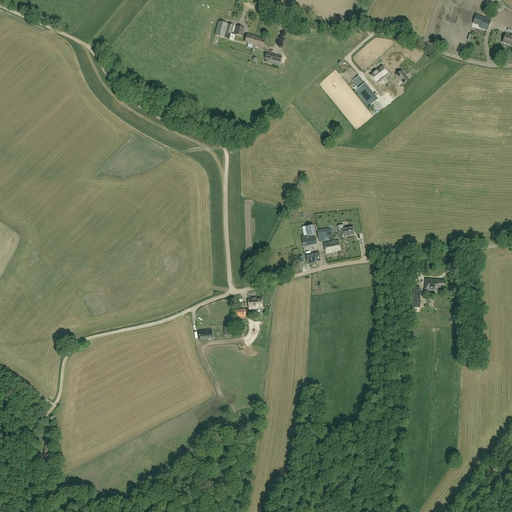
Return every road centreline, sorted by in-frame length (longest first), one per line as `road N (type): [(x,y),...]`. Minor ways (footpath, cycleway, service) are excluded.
road 1 (track): [(232,293),(223,142),(125,92),(91,43),(0,3)]
road 2 (unclassified): [(190,310),(327,267),(511,243)]
road 3 (track): [(190,310),(74,345),(56,404),(0,495)]
road 4 (unclassified): [(511,65),(283,17),(243,0)]
